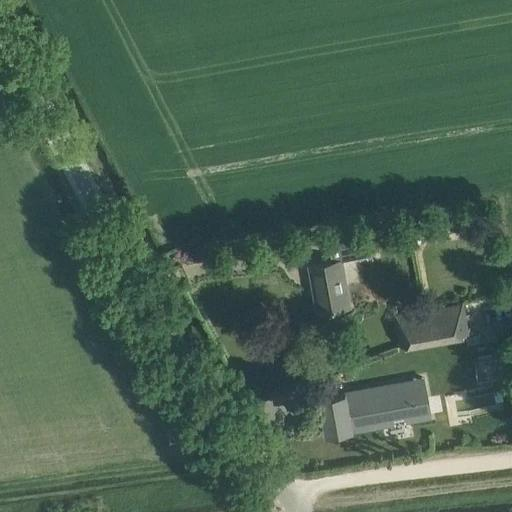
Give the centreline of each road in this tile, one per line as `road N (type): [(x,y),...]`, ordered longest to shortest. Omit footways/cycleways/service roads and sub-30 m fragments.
road 1 (unclassified): [(294,511),(98,233),(0,39)]
road 2 (track): [(511,460),(303,485),(285,499)]
